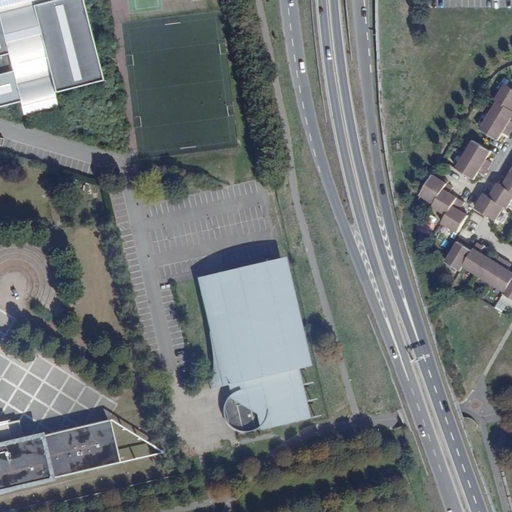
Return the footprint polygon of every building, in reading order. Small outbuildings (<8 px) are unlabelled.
[(0,0),(0,105),(18,101),(21,113),(55,104),(52,91),(100,79),(79,0),(0,0)] [(496,101),(498,102),(511,110),(511,89),(505,85),(496,101)] [(511,110),(498,102),(489,116),(511,130),(511,129),(511,121),(510,120),(511,117),(511,110)] [(511,130),(489,116),(480,130),(497,140),(502,132),(508,136),(511,130)] [(473,141),(464,155),(487,170),(491,163),(486,159),(490,152),(473,141)] [(487,170),(464,155),(456,169),(473,180),(478,172),(484,176),(487,170)] [(506,180),(502,187),(511,193),(511,174),(505,170),(501,176),(506,180)] [(433,174),(420,196),(434,204),(446,183),(447,181),(441,178),(440,179),(433,174)] [(446,183),(434,204),(432,207),(446,215),(456,197),(449,193),(452,187),(446,183)] [(487,189),(484,195),(504,208),(507,209),(511,200),(511,193),(502,187),(498,185),(493,193),(487,189)] [(504,208),(484,195),(482,194),(478,201),(480,202),(475,210),(484,215),(489,217),(495,221),(504,208)] [(456,197),(446,215),(441,222),(457,232),(468,215),(459,210),(464,202),(456,197)] [(460,271),(462,266),(474,248),(466,243),(465,245),(458,241),(454,248),(451,252),(446,262),(460,271)] [(462,266),(475,274),(486,256),(480,252),(483,247),(477,243),(474,248),(462,266)] [(475,274),(491,284),(505,260),(499,256),(495,261),(486,256),(475,274)] [(237,266),(238,271),(265,265),(264,260),(237,266)] [(491,284),(505,292),(511,279),(511,271),(508,269),(511,264),(505,260),(491,284)] [(304,371),(282,277),(279,262),(265,265),(238,271),(224,274),(224,275),(201,281),(201,280),(196,281),(208,334),(210,347),(212,360),(212,375),(210,392),(227,388),(230,399),(227,399),(226,401),(224,403),(222,409),(222,412),(222,416),(223,421),(224,424),(227,428),(230,431),(234,433),(236,434),(244,436),(248,435),(251,434),(254,433),(258,430),(259,429),(260,428),(261,427),(262,426),(267,424),(269,431),(307,422),(295,373),(304,371)] [(309,369),(286,270),(282,277),(304,371),(309,369)] [(0,492),(118,465),(107,423),(22,442),(17,423),(5,426),(4,423),(0,423),(0,492)] [(258,434),(269,431),(267,424),(262,426),(261,427),(260,428),(259,429),(258,430),(258,434)]
